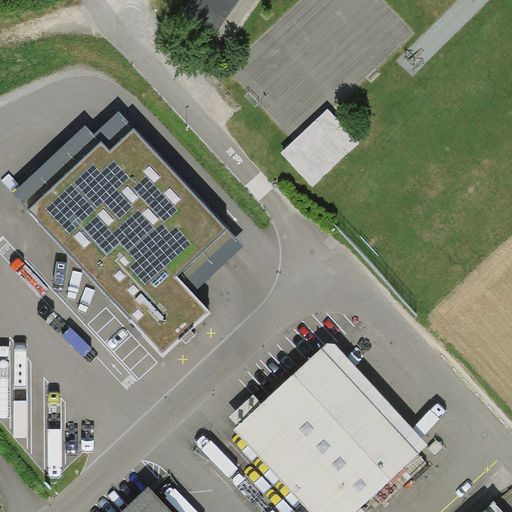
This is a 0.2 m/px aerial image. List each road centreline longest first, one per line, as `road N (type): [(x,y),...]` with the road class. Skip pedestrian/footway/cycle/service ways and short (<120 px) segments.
road 1 (unclassified): [(65,511),(327,266)]
road 2 (residential): [(327,266),(93,0)]
road 3 (unclassified): [(327,266),(511,461)]
road 4 (unknown): [(148,431),(0,262)]
road 5 (track): [(111,0),(0,46)]
